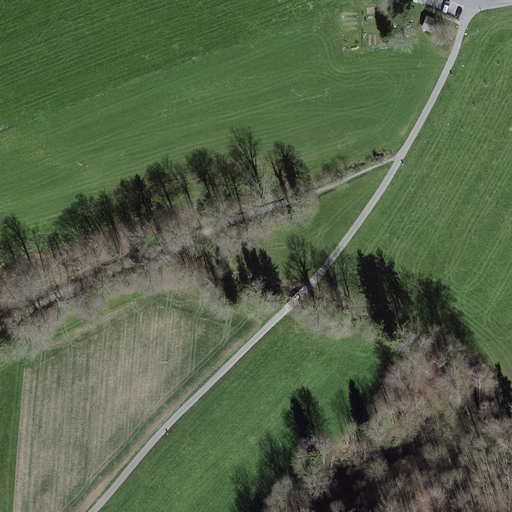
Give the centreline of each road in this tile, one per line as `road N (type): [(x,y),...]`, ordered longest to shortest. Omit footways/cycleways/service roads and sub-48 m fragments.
road 1 (unclassified): [(478,2),(376,199),(310,282),(165,425),(91,511)]
road 2 (track): [(0,327),(58,294),(403,156)]
